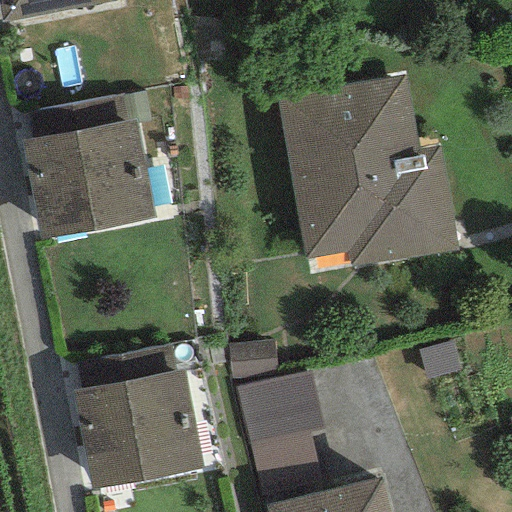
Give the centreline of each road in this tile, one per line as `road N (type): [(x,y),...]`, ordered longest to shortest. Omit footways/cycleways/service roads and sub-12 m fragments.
road 1 (residential): [(66,511),(0,175)]
road 2 (unknown): [(416,511),(351,346)]
